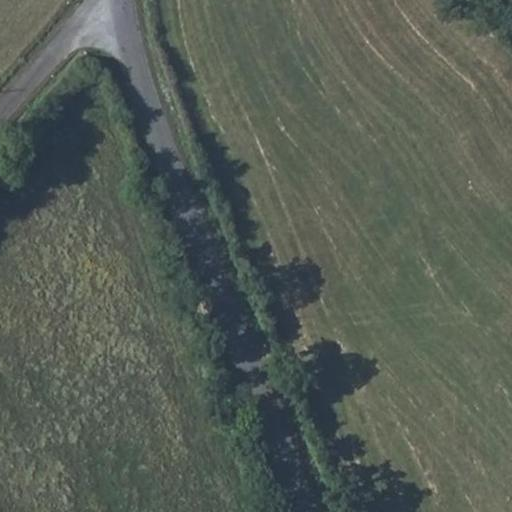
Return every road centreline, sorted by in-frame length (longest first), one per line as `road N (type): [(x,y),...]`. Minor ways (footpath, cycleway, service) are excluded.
road 1 (unclassified): [(308,511),(187,222),(123,15)]
road 2 (unclassified): [(123,15),(52,49),(0,111)]
